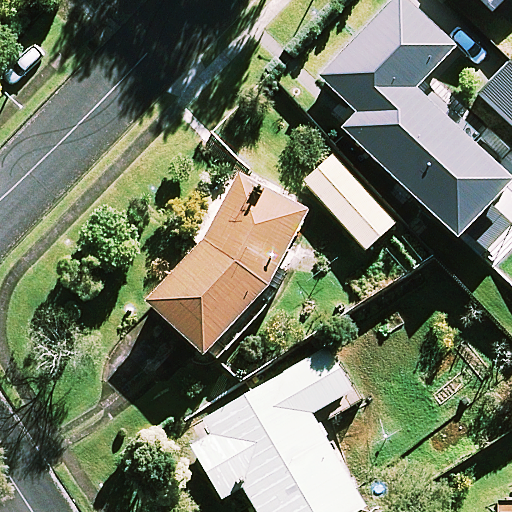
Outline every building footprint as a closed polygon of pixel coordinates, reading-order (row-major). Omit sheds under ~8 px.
[(455,247),(511,191),(470,150),(482,138),(427,82),(454,55),(400,0),(318,82),(357,121),(343,135),(455,247)] [(511,0),(463,0),(489,24),(511,0)] [(511,67),(476,98),(511,137),(511,67)] [(395,228),(334,160),(303,188),(365,256),(395,228)] [(311,211),(238,174),(198,253),(146,307),(210,370),(280,299),(270,290),(311,211)] [(351,397),(326,355),(203,427),(212,442),(190,454),(220,505),(239,493),(250,511),(360,511),(308,423),(351,397)]
